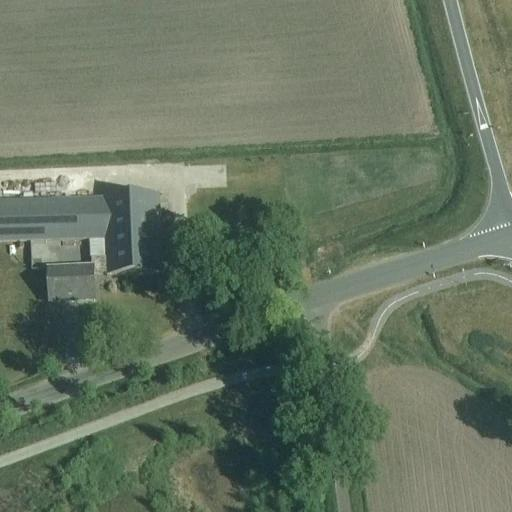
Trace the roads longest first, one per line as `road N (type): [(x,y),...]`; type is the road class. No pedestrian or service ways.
road 1 (tertiary): [(0,410),(316,298)]
road 2 (trunk): [(449,0),(511,220)]
road 3 (unclassified): [(316,298),(343,511)]
road 4 (tertiary): [(316,298),(511,234)]
